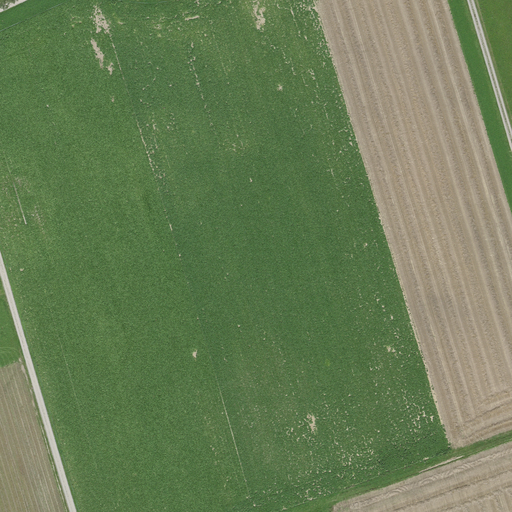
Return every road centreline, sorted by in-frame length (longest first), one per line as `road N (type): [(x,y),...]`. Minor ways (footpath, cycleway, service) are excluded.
road 1 (track): [(25,0),(0,12),(0,251),(76,511)]
road 2 (track): [(469,0),(511,142)]
